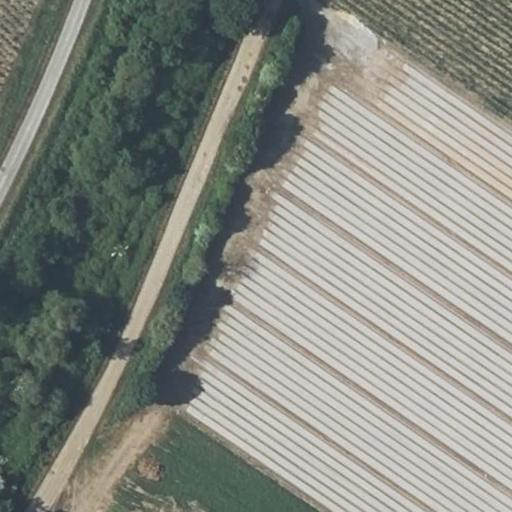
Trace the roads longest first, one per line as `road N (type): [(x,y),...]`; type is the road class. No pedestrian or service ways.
road 1 (track): [(270,0),(151,287),(32,511)]
road 2 (track): [(0,171),(81,0)]
